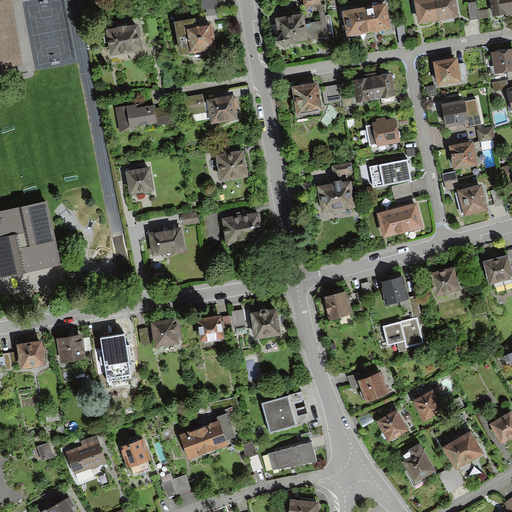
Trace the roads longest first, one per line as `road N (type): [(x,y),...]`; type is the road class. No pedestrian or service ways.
road 1 (residential): [(0,327),(295,282)]
road 2 (residential): [(295,282),(260,77)]
road 3 (residential): [(364,465),(332,407),(295,282)]
road 4 (residential): [(444,244),(408,51)]
road 5 (residential): [(344,478),(296,479),(182,511)]
road 6 (residential): [(295,282),(444,244)]
road 7 (residential): [(260,77),(408,51)]
